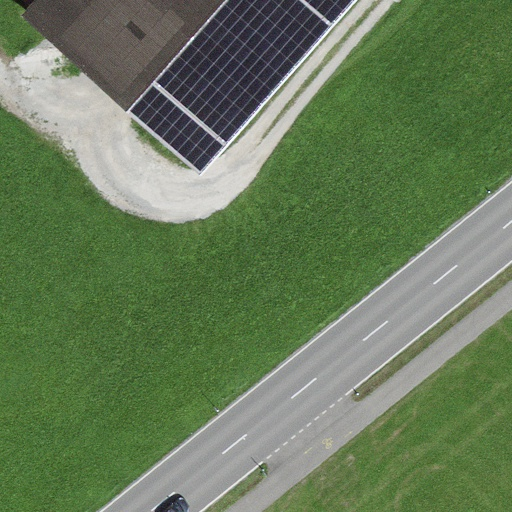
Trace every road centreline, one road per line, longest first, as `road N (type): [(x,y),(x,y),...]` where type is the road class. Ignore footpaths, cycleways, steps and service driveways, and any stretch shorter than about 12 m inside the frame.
road 1 (track): [(31,69),(102,160),(131,184),(157,197),(194,200),(232,181),(381,0)]
road 2 (secondary): [(511,224),(153,511)]
